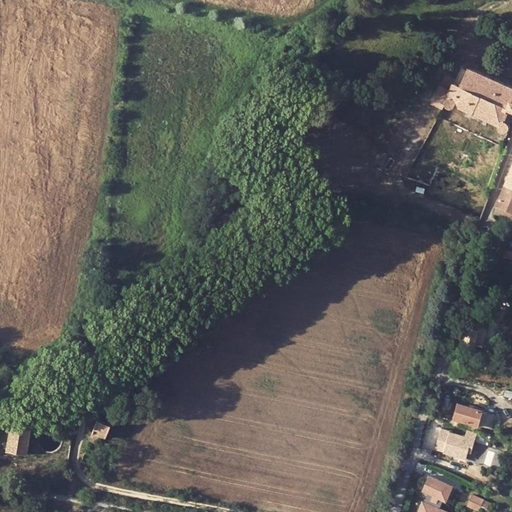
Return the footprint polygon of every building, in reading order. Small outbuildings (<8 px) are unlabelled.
[(499,127),(505,130),(507,129),(509,127),(509,125),(509,123),(508,120),(506,120),(509,110),(511,111),(511,85),(469,66),(461,84),(454,81),(455,78),(445,74),(433,101),(452,111),(456,103),(500,124),(499,127)] [(496,204),(507,209),(511,196),(511,187),(505,184),(496,204)] [(493,211),(504,216),(507,209),(496,204),(493,211)] [(489,243),(485,263),(493,265),(496,253),(498,245),(489,243)] [(511,256),(511,248),(498,245),(496,253),(511,256)] [(464,340),(475,343),(476,340),(482,341),(489,319),(482,317),(481,322),(470,319),(464,340)] [(511,342),(503,341),(501,349),(511,350),(511,342)] [(506,387),(492,384),(491,390),(504,393),(506,387)] [(444,394),(440,408),(446,410),(449,396),(444,394)] [(458,402),(454,415),(479,422),(483,409),(458,402)] [(110,423),(97,417),(90,439),(96,441),(99,434),(104,436),(110,423)] [(11,420),(6,449),(26,452),(30,422),(11,420)] [(468,450),(471,451),(477,431),(468,428),(466,435),(450,430),(445,450),(466,456),(468,450)] [(430,474),(424,487),(430,490),(435,492),(430,503),(425,501),(423,501),(418,511),(445,511),(446,511),(439,508),(444,497),(446,497),(452,484),(430,474)] [(435,492),(430,490),(425,501),(430,503),(435,492)] [(468,502),(488,511),(489,511),(494,502),(473,492),(468,502)]
